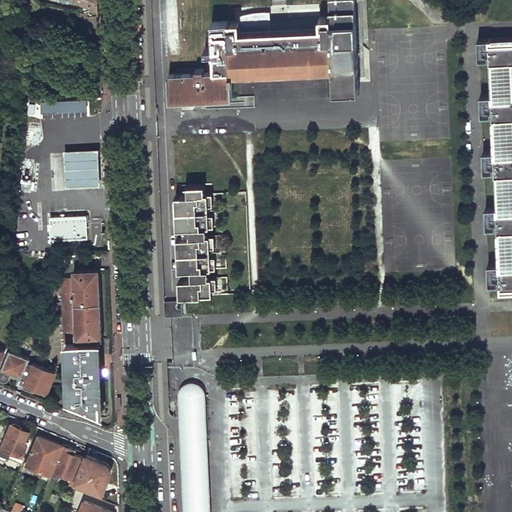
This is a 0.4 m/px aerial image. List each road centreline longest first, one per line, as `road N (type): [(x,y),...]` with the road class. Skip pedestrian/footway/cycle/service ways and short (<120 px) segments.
road 1 (primary): [(147,450),(128,0)]
road 2 (primary): [(112,0),(130,450)]
road 3 (unknown): [(148,119),(241,121),(361,103),(475,29)]
road 4 (unknown): [(487,305),(473,156),(475,29)]
road 5 (unknown): [(306,390),(434,391),(434,507)]
road 6 (unknown): [(490,343),(496,511)]
road 7 (residential): [(0,397),(130,450)]
road 8 (unknown): [(388,388),(394,511)]
road 9 (unknown): [(307,511),(306,390)]
road 10 (unknown): [(354,510),(346,390)]
